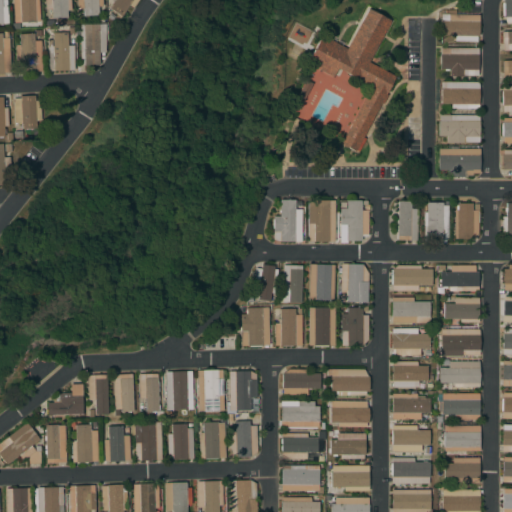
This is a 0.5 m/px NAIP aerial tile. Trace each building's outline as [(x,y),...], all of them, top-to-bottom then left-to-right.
[(0,0),(6,0),(7,14),(8,24),(2,24),(2,23),(0,23),(0,0)] [(38,0),(39,21),(14,23),(12,0),(38,0)] [(44,0),(70,0),(71,10),(67,11),(67,18),(52,19),(52,9),(45,10),(44,0)] [(76,0),(102,0),(103,6),(98,7),(98,15),(83,16),(83,8),(77,8),(76,0)] [(137,0),(132,8),(128,5),(120,16),(108,8),(113,0),(137,0)] [(503,2),(505,2),(506,0),(511,0),(511,23),(506,24),(503,17),(503,2)] [(478,36),(476,36),(476,41),(454,41),(454,36),(440,35),(440,17),(437,17),(437,12),(441,10),(451,10),(451,8),(454,8),(454,10),(455,10),(455,14),(479,15),(478,36)] [(368,62),(395,76),(386,94),(388,95),(383,104),(381,103),(355,151),(340,143),(371,87),(337,68),(332,77),(306,63),(321,35),(346,49),(368,9),(390,21),(368,62)] [(79,24),(105,24),(105,53),(98,53),(99,65),(80,65),(79,24)] [(0,33),(1,33),(1,38),(3,38),(3,31),(8,31),(10,72),(3,73),(0,73),(0,33)] [(511,50),(502,51),(502,32),(511,31),(511,50)] [(74,70),(48,71),(47,40),(52,40),(52,33),(67,32),(67,46),(73,46),(74,70)] [(42,71),(16,73),(15,45),(19,45),(19,34),(33,33),(34,41),(40,41),(42,71)] [(478,48),(477,56),(479,56),(479,69),(478,69),(478,76),(449,76),(449,69),(439,69),(439,48),(478,48)] [(502,60),(511,60),(511,79),(503,80),(502,60)] [(478,82),(478,89),(480,89),(479,97),(482,97),(482,103),(480,103),(480,104),(478,104),(478,109),(450,109),(450,104),(440,104),(441,82),(478,82)] [(511,85),(511,111),(502,112),(502,105),(501,105),(501,91),(502,91),(502,86),(511,85)] [(12,98),(20,98),(20,96),(34,95),(35,101),(40,100),(41,120),(36,121),(36,128),(21,128),(21,123),(14,123),(12,98)] [(0,97),(2,97),(3,108),(7,108),(8,126),(3,126),(4,129),(5,129),(5,133),(4,133),(4,136),(2,136),(2,138),(0,138),(0,97)] [(479,142),(463,142),(463,143),(445,143),(445,136),(438,136),(438,115),(479,115),(479,142)] [(511,118),(511,144),(503,144),(503,137),(502,137),(502,136),(501,136),(501,123),(502,123),(502,122),(502,118),(511,118)] [(3,157),(9,157),(11,175),(5,175),(5,185),(0,185),(0,144),(2,144),(3,157)] [(479,173),(472,173),(472,176),(463,176),(463,177),(448,177),(448,170),(437,170),(437,149),(447,149),(447,146),(454,146),(454,148),(479,148),(479,173)] [(511,176),(511,170),(501,170),(501,155),(502,155),(502,150),(511,149),(511,176)] [(301,242),(280,242),(273,239),(273,216),(280,216),(280,200),(294,200),(294,209),(301,209),(301,242)] [(334,242),(307,241),(307,202),(313,202),(313,200),(334,200),(334,242)] [(367,236),(361,236),(361,241),(359,241),(359,242),(347,242),(347,241),(340,241),(340,225),(339,225),(339,209),(346,209),(346,200),(361,200),(361,201),(367,201),(367,205),(369,205),(369,210),(364,210),(364,205),(361,205),(361,210),(367,210),(367,236)] [(397,240),(398,201),(410,201),(410,209),(417,209),(416,240),(397,240)] [(448,238),(442,238),(434,238),(434,237),(426,237),(426,226),(423,226),(423,212),(426,212),(426,203),(442,203),(442,206),(448,206),(448,238)] [(453,239),(454,210),(457,210),(457,203),(472,203),(472,210),(474,210),(474,204),(479,204),(479,210),(478,210),(478,234),(471,239),(453,239)] [(511,239),(506,239),(506,238),(505,238),(505,233),(501,233),(501,217),(506,217),(506,203),(511,203),(511,239)] [(276,276),(274,294),(271,293),(270,301),(257,300),(258,296),(251,295),(254,268),(261,269),(262,264),(274,266),(273,269),(276,269),(276,276)] [(333,300),(308,300),(308,264),(334,265),(333,300)] [(367,302),(339,302),(340,264),(362,264),(368,273),(367,302)] [(282,265),(301,266),(300,303),(281,302),(282,265)] [(392,291),(392,285),(391,285),(391,284),(390,284),(390,270),(391,270),(391,269),(393,269),(396,265),(420,265),(420,269),(431,269),(431,285),(417,285),(417,291),(392,291)] [(474,265),(474,272),(477,272),(477,290),(474,290),(474,291),(448,291),(448,287),(439,287),(439,272),(450,272),(450,265),(474,265)] [(511,265),(511,291),(503,291),(503,284),(502,284),(502,269),(507,269),(507,265),(511,265)] [(511,322),(502,322),(503,296),(511,296),(511,322)] [(391,298),(412,297),(412,302),(428,301),(429,323),(391,323),(391,298)] [(459,323),(459,319),(443,319),(443,304),(453,304),(453,297),(478,297),(478,323),(459,323)] [(268,345),(240,346),(239,314),(246,314),(246,308),(267,307),(268,345)] [(308,308),(333,307),(334,345),(308,346),(308,308)] [(341,346),(341,331),(339,331),(339,314),(347,314),(347,307),(361,307),(361,315),(367,315),(367,340),(360,346),(341,346)] [(274,346),(274,323),(279,323),(279,309),(294,309),(294,315),(297,315),(297,309),(300,309),(301,345),(274,346)] [(392,355),(390,341),(391,329),(416,328),(416,334),(429,334),(429,349),(419,349),(419,355),(392,355)] [(511,354),(501,354),(502,328),(511,328),(511,354)] [(461,355),(461,356),(439,356),(440,329),(479,329),(479,355),(461,355)] [(453,387),(453,383),(438,383),(438,368),(448,368),(448,361),(478,361),(478,369),(479,369),(479,382),(479,387),(453,387)] [(511,361),(511,387),(501,387),(502,361),(511,361)] [(391,388),(391,362),(416,362),(416,366),(427,366),(427,381),(417,381),(418,387),(391,388)] [(306,369),(306,373),(319,373),(319,388),(307,388),(307,395),(282,395),(282,388),(281,388),(281,374),(288,369),(306,369)] [(368,377),(368,392),(365,392),(365,396),(337,396),(337,392),(330,391),(330,375),(326,375),(326,369),(363,369),(367,377),(368,377)] [(196,370),(222,370),(223,400),(225,400),(225,410),(223,410),(223,411),(197,412),(196,370)] [(191,410),(165,411),(165,400),(164,400),(163,388),(165,388),(164,372),(190,371),(191,410)] [(256,397),(249,397),(250,410),(234,411),(235,413),(226,413),(226,406),(228,406),(228,372),(249,371),(255,374),(256,397)] [(112,375),(131,374),(132,412),(120,412),(120,409),(113,409),(112,375)] [(138,374),(156,374),(157,411),(162,411),(162,416),(156,416),(156,412),(145,412),(145,399),(138,399),(138,374)] [(87,375),(106,375),(107,415),(95,415),(94,400),(88,400),(87,375)] [(82,384),(82,396),(81,396),(81,398),(83,398),(83,402),(81,402),(82,405),(83,405),(83,408),(82,408),(82,415),(79,415),(79,414),(73,414),(73,416),(67,416),(67,415),(62,415),(62,417),(53,417),(53,415),(51,415),(51,416),(48,416),(48,415),(47,415),(46,403),(52,403),(52,399),(61,393),(70,392),(70,384),(82,384)] [(511,419),(501,419),(502,411),(500,411),(501,399),(502,399),(502,393),(511,393),(511,419)] [(391,419),(391,394),(416,394),(416,396),(424,396),(424,398),(429,398),(429,413),(420,413),(420,419),(391,419)] [(437,394),(478,394),(478,402),(479,402),(479,413),(478,413),(478,420),(454,420),(454,415),(441,415),(441,411),(438,411),(438,402),(441,402),(441,399),(437,399),(437,394)] [(280,427),(280,401),(313,401),(313,406),(318,406),(318,427),(280,427)] [(337,427),(337,423),(329,423),(330,406),(327,406),(327,401),(366,401),(365,408),(368,408),(368,423),(366,423),(366,427),(337,427)] [(231,457),(230,432),(234,432),(234,421),(241,421),(241,416),(244,416),(244,421),(249,421),(249,426),(256,426),(257,451),(250,457),(231,457)] [(198,433),(202,433),(202,423),(217,422),(217,423),(220,423),(220,418),(225,418),(226,424),(223,424),(225,458),(199,459),(198,433)] [(161,460),(135,460),(134,443),(133,443),(133,422),(154,421),(154,422),(160,422),(161,460)] [(0,442),(26,422),(39,439),(31,446),(35,451),(39,451),(40,463),(28,464),(28,456),(21,462),(17,457),(6,465),(0,457),(0,442)] [(97,461),(91,461),(91,462),(90,462),(90,463),(77,463),(76,463),(76,462),(71,462),(71,441),(75,441),(75,425),(90,424),(90,430),(96,430),(97,461)] [(166,434),(171,434),(171,424),(186,424),(186,428),(192,428),(193,459),(172,460),(172,456),(167,456),(166,434)] [(65,462),(46,463),(45,454),(44,454),(44,450),(45,450),(45,449),(44,449),(44,445),(45,445),(45,441),(44,441),(43,436),(45,436),(44,431),(43,432),(43,427),(44,427),(44,425),(57,425),(57,426),(64,425),(65,462)] [(391,452),(391,425),(416,425),(415,430),(429,430),(429,445),(420,445),(420,452),(391,452)] [(511,451),(501,451),(502,425),(511,425),(511,451)] [(129,460),(123,461),(123,462),(108,462),(108,461),(103,461),(103,440),(107,440),(107,427),(121,426),(122,436),(128,436),(129,460)] [(479,426),(479,451),(443,451),(443,426),(479,426)] [(280,459),(281,433),(306,433),(306,437),(317,437),(317,453),(306,453),(306,459),(280,459)] [(339,459),(339,455),(329,455),(329,440),(336,440),(336,433),(364,434),(364,444),(365,444),(365,455),(363,455),(363,459),(339,459)] [(511,482),(501,482),(503,457),(511,457),(511,482)] [(391,484),(391,458),(413,458),(413,462),(429,462),(429,477),(428,477),(428,484),(391,484)] [(478,458),(478,484),(452,484),(452,479),(443,479),(443,464),(452,464),(452,458),(478,458)] [(281,465),(318,466),(318,486),(321,486),(321,492),(280,491),(281,465)] [(368,473),(369,473),(369,486),(368,486),(368,491),(343,491),(343,487),(330,487),(330,471),(329,471),(329,465),(368,465),(368,473)] [(255,511),(228,511),(228,481),(249,480),(255,484),(255,511)] [(196,482),(221,481),(222,505),(218,506),(218,511),(203,511),(203,507),(197,507),(196,482)] [(164,483),(185,482),(186,488),(190,488),(191,505),(186,505),(186,511),(171,511),(164,511),(164,483)] [(138,485),(138,483),(152,483),(152,484),(158,484),(158,508),(154,508),(154,511),(132,511),(132,485),(138,485)] [(94,511),(68,511),(68,486),(94,485),(94,511)] [(100,486),(106,486),(106,485),(121,485),(122,489),(126,489),(126,511),(122,511),(107,511),(101,511),(100,486)] [(62,511),(36,511),(36,488),(62,487),(62,511)] [(30,511),(4,511),(4,489),(30,488),(30,511)] [(511,489),(511,511),(502,511),(502,508),(501,508),(501,494),(502,494),(502,489),(511,489)] [(429,490),(429,511),(391,511),(391,490),(429,490)] [(479,511),(441,511),(441,495),(438,495),(438,490),(479,490),(479,511)] [(280,511),(281,497),(310,497),(310,502),(319,502),(318,511),(280,511)] [(330,511),(330,504),(334,504),(334,503),(328,503),(328,497),(334,497),(334,498),(368,498),(368,505),(369,505),(369,511),(330,511)]
